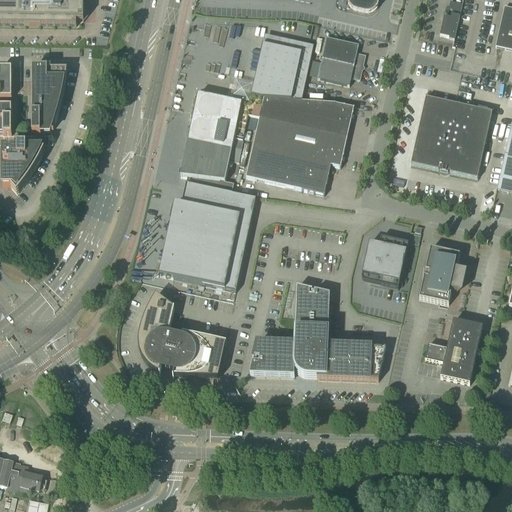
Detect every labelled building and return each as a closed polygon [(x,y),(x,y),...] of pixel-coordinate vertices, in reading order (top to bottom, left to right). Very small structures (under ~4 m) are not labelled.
[(0,0),(0,27),(76,28),(76,23),(78,23),(81,23),(81,16),(81,11),(81,4),(76,4),(76,0),(0,0)] [(348,0),(349,1),(348,2),(349,4),(349,5),(349,6),(349,7),(350,8),(351,9),(352,10),(353,11),(354,12),(355,13),(356,13),(357,13),(364,15),(365,15),(366,15),(368,15),(369,15),(370,15),(371,14),(372,13),(373,13),(374,12),(375,11),(375,10),(376,9),(377,8),(377,7),(378,0),(348,0)] [(511,10),(504,9),(495,49),(511,52),(511,10)] [(444,18),(439,37),(449,40),(449,41),(453,42),(454,42),(460,13),(452,11),(450,20),(444,18)] [(245,40),(243,51),(251,53),(253,42),(245,40)] [(322,61),(363,71),(365,58),(357,56),(359,48),(326,41),(322,61)] [(205,73),(238,76),(240,59),(235,59),(236,46),(230,46),(229,56),(219,55),(219,49),(207,48),(205,73)] [(251,99),(264,101),(292,103),(302,56),(265,48),(262,48),(251,99)] [(351,81),(360,83),(363,71),(322,61),(317,82),(349,89),(351,81)] [(0,100),(12,101),(12,71),(0,70),(0,100)] [(67,71),(32,71),(32,138),(40,137),(41,133),(50,133),(50,131),(53,132),(57,121),(58,114),(60,109),(62,100),(65,87),(67,71)] [(173,228),(163,276),(174,278),(173,281),(202,287),(202,288),(236,295),(254,211),(256,202),(244,199),(232,197),(234,186),(225,184),(229,163),(239,165),(243,144),(234,142),(242,106),(229,103),(198,97),(188,144),(187,150),(180,179),(187,180),(185,190),(185,191),(182,207),(175,206),(170,227),(173,228)] [(449,175),(477,181),(492,115),(425,100),(411,167),(438,173),(438,172),(440,172),(439,174),(448,176),(448,174),(449,174),(449,175)] [(264,101),(261,112),(259,120),(347,140),(354,110),(334,106),(333,106),(292,103),(264,101)] [(0,134),(3,135),(3,137),(11,137),(12,109),(0,108),(0,134)] [(259,122),(259,120),(261,112),(255,110),(253,121),(259,122)] [(259,120),(259,122),(246,180),(301,193),(324,198),(331,168),(340,170),(347,140),(259,120)] [(511,127),(511,128),(497,191),(511,193),(511,127)] [(44,153),(32,153),(32,151),(26,151),(26,149),(17,149),(17,151),(12,151),(12,153),(2,153),(2,190),(11,190),(17,197),(20,193),(23,188),(27,183),(31,177),(34,173),(38,166),(42,158),(44,153)] [(391,186),(403,188),(404,183),(392,180),(391,186)] [(361,280),(361,281),(362,282),(362,283),(363,283),(363,284),(364,284),(365,284),(370,286),(399,292),(409,246),(386,241),(381,240),(378,249),(369,247),(370,245),(369,245),(362,276),(361,279),(361,280)] [(419,301),(448,308),(451,296),(449,296),(450,291),(454,292),(458,274),(454,273),(455,269),(457,269),(459,257),(430,251),(425,273),(429,274),(428,280),(424,279),(419,301)] [(295,347),(294,347),(257,346),(253,361),(254,361),(250,378),(294,379),(294,371),(296,371),(300,378),(308,380),(317,380),(317,381),(378,384),(382,368),(381,368),(385,352),(327,350),(329,297),(314,293),(298,290),(295,347)] [(168,336),(174,311),(153,307),(152,310),(150,314),(148,317),(147,321),(145,326),(142,333),(142,336),(141,340),(141,342),(141,344),(141,347),(141,349),(141,352),(142,354),(143,357),(144,359),(145,361),(146,363),(148,365),(149,366),(151,368),(153,370),(156,371),(158,373),(160,374),(161,370),(174,373),(173,377),(218,378),(226,345),(182,335),(181,339),(168,336)] [(428,347),(424,363),(443,367),(440,381),(469,387),(482,330),(453,323),(447,351),(428,347)] [(2,423),(9,426),(10,426),(13,417),(10,417),(4,415),(2,420),(1,423),(2,423)] [(0,490),(5,491),(11,465),(5,463),(5,464),(0,463),(0,490)] [(19,466),(11,465),(5,491),(5,492),(26,497),(27,492),(39,494),(42,481),(26,477),(28,470),(23,469),(19,468),(19,466)]
